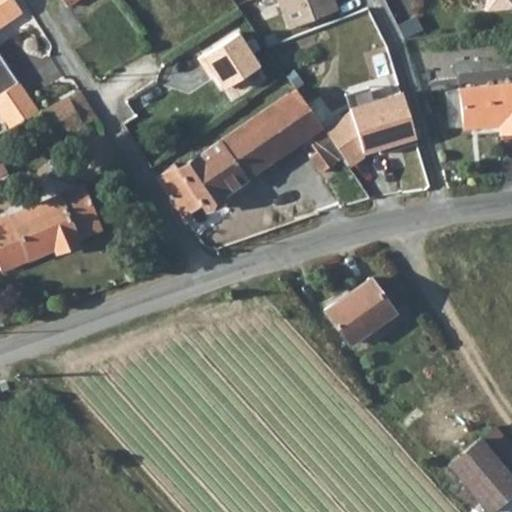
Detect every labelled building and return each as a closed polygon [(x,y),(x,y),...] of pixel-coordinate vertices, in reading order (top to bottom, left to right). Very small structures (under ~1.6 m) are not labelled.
[(14,0),(0,0),(0,71),(7,66),(0,55),(0,21),(20,8),(14,0)] [(334,0),(276,0),(291,31),(340,13),(334,0)] [(481,0),(483,14),(511,10),(511,6),(511,0),(481,0)] [(413,20),(395,29),(401,42),(419,33),(413,20)] [(192,59),(202,74),(208,70),(211,75),(210,78),(217,89),(254,65),(233,33),(192,59)] [(0,92),(17,81),(7,66),(0,71),(0,92)] [(398,78),(348,86),(350,100),(400,92),(398,78)] [(0,92),(0,107),(13,126),(39,113),(38,111),(39,111),(17,81),(0,92)] [(492,126),(499,126),(499,134),(511,132),(511,84),(454,90),(457,129),(492,126)] [(173,168),(172,165),(153,177),(180,219),(198,206),(202,212),(221,198),(220,196),(303,138),(314,154),(308,160),(319,175),(331,167),(350,195),(360,189),(346,168),(321,133),(290,88),(173,168)] [(351,112),(321,133),(346,168),(365,156),(416,141),(402,95),(351,112)] [(69,96),(41,110),(39,110),(39,111),(38,111),(39,113),(42,113),(59,149),(74,141),(69,132),(83,126),(69,96)] [(0,191),(8,188),(0,170),(0,191)] [(85,186),(0,218),(0,269),(79,242),(78,240),(102,230),(85,186)] [(368,279),(323,310),(349,344),(393,313),(368,279)] [(511,486),(511,459),(490,431),(476,442),(511,486)] [(443,468),(477,511),(486,511),(511,491),(511,486),(476,442),(443,468)]
